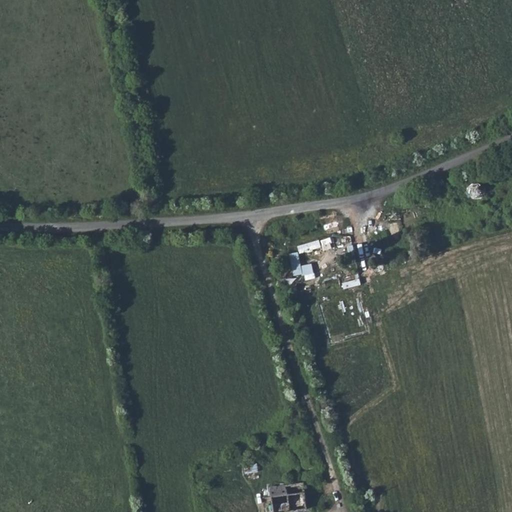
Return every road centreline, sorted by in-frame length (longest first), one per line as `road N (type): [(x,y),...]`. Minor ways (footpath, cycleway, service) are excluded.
road 1 (unclassified): [(252,218),(350,511)]
road 2 (unclassified): [(511,138),(351,198),(252,218)]
road 3 (unclassified): [(252,218),(46,236),(0,228)]
